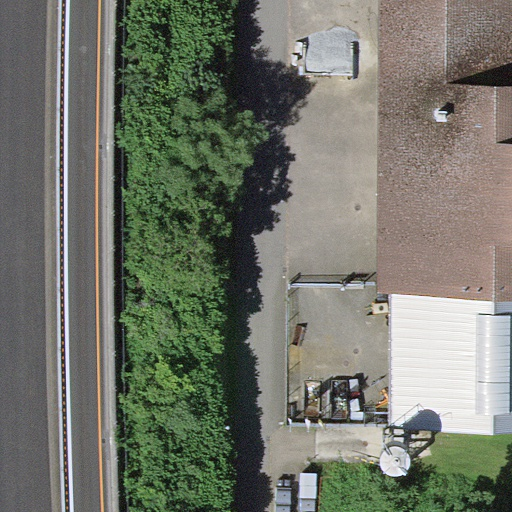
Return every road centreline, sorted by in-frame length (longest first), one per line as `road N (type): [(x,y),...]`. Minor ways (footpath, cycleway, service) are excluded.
road 1 (residential): [(263,511),(263,290),(277,0)]
road 2 (motorway): [(49,511),(47,0)]
